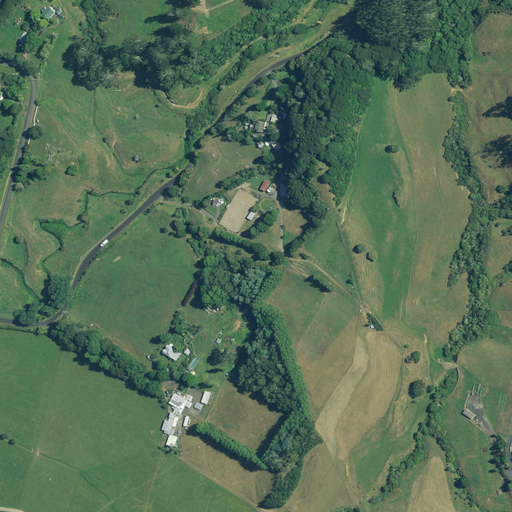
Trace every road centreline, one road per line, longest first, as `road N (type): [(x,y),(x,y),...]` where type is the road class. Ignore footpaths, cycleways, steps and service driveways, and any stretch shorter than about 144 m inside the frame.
road 1 (unclassified): [(0,320),(48,322),(79,267),(178,175),(200,136),(254,78),(333,32),(369,0)]
road 2 (unclassified): [(0,225),(33,91),(27,72),(0,60)]
